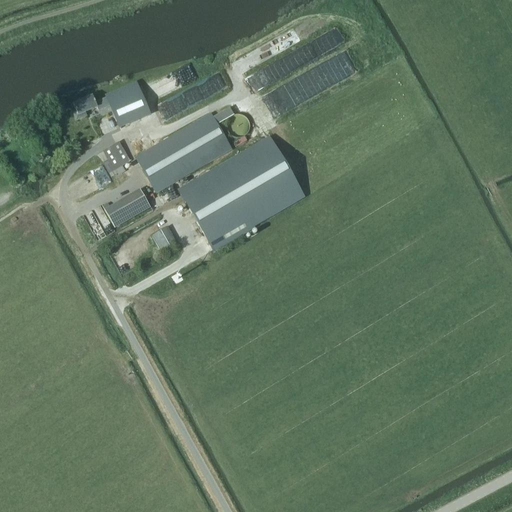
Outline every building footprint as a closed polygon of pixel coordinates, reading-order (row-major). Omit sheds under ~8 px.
[(330,59),(341,80),(360,71),(349,49),(330,59)] [(76,111),(72,113),(75,121),(86,117),(85,113),(97,108),(98,112),(111,107),(120,128),(149,116),(136,85),(107,97),(107,98),(95,103),(92,96),(73,105),(76,111)] [(215,116),(218,124),(234,118),(231,109),(215,116)] [(135,158),(155,194),(231,150),(210,115),(135,158)] [(269,139),(178,192),(213,252),(254,229),(252,226),(302,197),(269,139)] [(108,175),(114,171),(130,163),(118,143),(103,152),(108,161),(102,164),(108,175)] [(103,211),(114,229),(150,208),(139,190),(109,207),(107,204),(102,207),(104,210),(103,211)] [(170,228),(153,236),(161,254),(178,247),(170,228)] [(113,254),(120,275),(131,271),(125,251),(113,254)]
